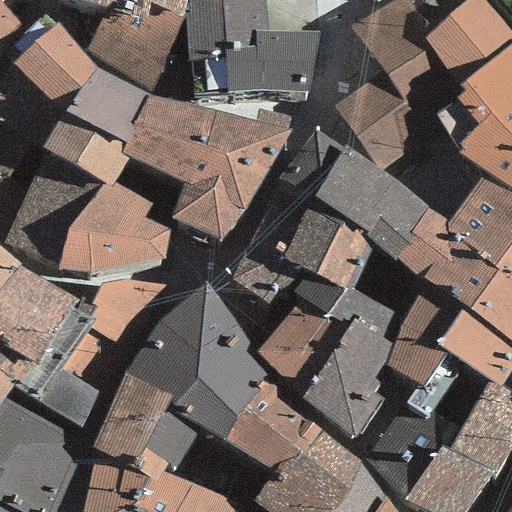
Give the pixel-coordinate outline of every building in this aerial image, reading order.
[(78,0),(107,9),(127,15),(145,21),(149,4),(182,17),(185,18),(184,0),(78,0)] [(263,0),(184,0),(185,18),(187,62),(190,61),(224,58),(223,51),(254,48),(255,32),(267,32),(263,0)] [(419,17),(407,0),(397,0),(350,28),(385,72),(333,107),(366,155),(385,166),(444,130),(436,115),(456,99),(463,92),(457,86),(424,40),(431,33),(419,17)] [(511,43),(511,35),(482,0),(468,0),(448,16),(431,33),(424,40),(457,86),(511,43)] [(0,46),(19,25),(0,4),(0,46)] [(107,9),(102,20),(93,38),(85,50),(101,66),(151,90),(182,17),(149,4),(145,21),(127,15),(107,9)] [(94,69),(57,24),(11,63),(63,113),(94,69)] [(308,92),(319,33),(267,32),(255,32),(254,48),(223,51),(224,58),(190,61),(193,96),(226,94),(260,91),(308,92)] [(458,154),(473,163),(490,175),(511,151),(511,43),(457,86),(463,92),(456,99),(436,115),(444,130),(458,154)] [(11,63),(0,80),(0,175),(7,180),(33,144),(42,148),(63,113),(11,63)] [(148,96),(94,69),(63,113),(42,148),(49,151),(111,188),(113,184),(129,157),(122,154),(148,96)] [(245,212),(290,131),(211,110),(148,96),(122,154),(129,157),(183,184),(171,219),(220,241),(245,212)] [(314,130),(274,188),(306,207),(342,149),(314,130)] [(397,182),(344,146),(342,149),(306,207),(285,258),(304,270),(292,292),(301,299),(326,315),(347,286),(355,291),(375,245),(395,263),(398,258),(414,236),(410,233),(426,209),(397,182)] [(32,179),(3,244),(56,270),(90,273),(90,281),(158,266),(159,260),(164,259),(169,231),(143,218),(151,205),(113,184),(111,188),(49,151),(32,179)] [(511,187),(511,151),(490,175),(511,187)] [(511,195),(480,179),(447,223),(426,209),(410,233),(414,236),(398,258),(422,278),(470,309),(497,271),(493,268),(511,241),(511,195)] [(232,280),(268,305),(283,287),(292,292),(304,270),(285,258),(306,207),(274,188),(232,280)] [(511,241),(493,268),(497,271),(470,309),(466,315),(460,311),(439,344),(447,350),(463,362),(489,381),(500,388),(511,367),(511,241)] [(0,291),(19,267),(20,265),(0,248),(0,291)] [(0,343),(35,364),(77,300),(53,287),(19,267),(0,291),(0,343)] [(125,328),(164,287),(127,281),(101,285),(90,307),(77,300),(35,364),(18,389),(81,429),(99,393),(91,386),(116,343),(125,328)] [(267,380),(245,352),(248,343),(205,284),(159,322),(124,375),(169,397),(165,408),(223,441),(235,418),(260,390),(267,380)] [(338,429),(354,440),(382,400),(373,393),(379,385),(374,379),(384,366),(393,345),(405,319),(355,291),(347,286),(326,315),(347,329),(300,399),(338,429)] [(384,366),(418,386),(406,404),(428,416),(432,412),(463,362),(447,350),(439,344),(460,311),(422,287),(405,319),(393,345),(384,366)] [(266,342),(256,353),(276,377),(300,399),(347,329),(326,315),(301,299),(266,342)] [(0,400),(2,398),(6,393),(13,387),(18,389),(35,364),(0,343),(0,400)] [(165,408),(169,397),(124,375),(87,463),(93,465),(156,482),(163,473),(172,475),(194,434),(163,412),(165,408)] [(267,380),(260,390),(235,418),(223,441),(273,472),(279,464),(297,456),(300,452),(303,455),(321,432),(306,420),(305,421),(276,399),(274,388),(267,380)] [(511,393),(511,395),(500,388),(489,381),(459,429),(449,451),(492,472),(497,474),(510,453),(511,453),(511,393)] [(53,511),(83,442),(21,409),(2,398),(0,400),(0,502),(18,511),(53,511)] [(364,460),(377,474),(401,500),(443,446),(449,451),(459,429),(432,412),(428,416),(424,420),(395,417),(364,460)] [(253,502),(267,511),(376,511),(385,500),(360,462),(321,432),(303,455),(300,452),(297,456),(279,464),(273,472),(253,502)] [(401,500),(427,511),(465,511),(466,511),(492,472),(449,451),(443,446),(401,500)] [(228,511),(225,499),(192,485),(172,475),(163,473),(156,482),(93,465),(83,511),(228,511)] [(394,511),(385,500),(376,511),(394,511)] [(0,511),(18,511),(0,502),(0,511)]
